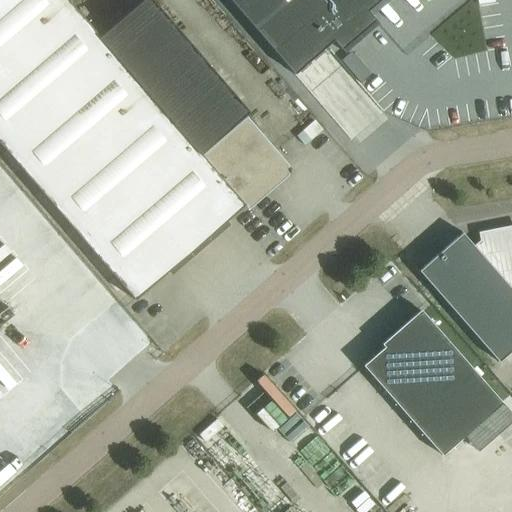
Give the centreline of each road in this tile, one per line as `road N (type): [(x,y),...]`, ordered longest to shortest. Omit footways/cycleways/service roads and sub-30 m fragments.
road 1 (unclassified): [(25,511),(418,167),(511,144)]
road 2 (unknown): [(163,391),(0,203)]
